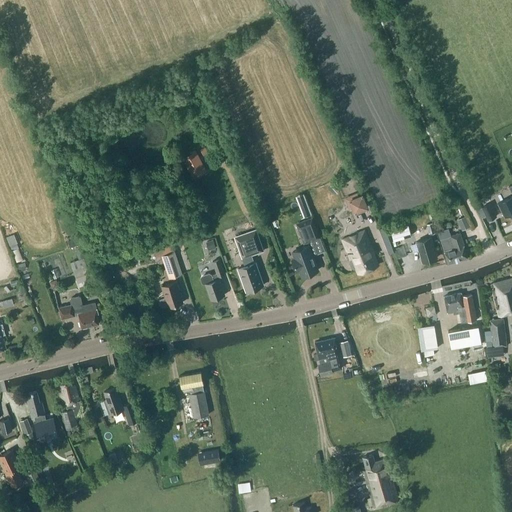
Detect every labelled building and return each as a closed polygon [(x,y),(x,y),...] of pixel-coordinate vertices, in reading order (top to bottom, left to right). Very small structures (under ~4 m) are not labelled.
[(363,195),(349,201),(355,215),(369,209),(363,195)] [(511,195),(498,203),(504,216),(510,213),(511,218),(511,195)] [(496,216),(491,204),(482,207),(488,220),(496,216)] [(465,216),(458,219),(463,229),(469,226),(465,216)] [(300,223),(297,224),(300,231),(304,242),(306,242),(314,239),(319,237),(312,218),(307,220),(300,223)] [(408,224),(390,229),(394,240),(411,235),(408,224)] [(448,228),(438,231),(440,239),(444,250),(448,263),(467,256),(464,244),(460,232),(450,235),(448,228)] [(356,268),(358,273),(378,264),(374,253),(364,229),(342,239),(350,260),(349,262),(352,267),(354,268),(356,268)] [(251,253),(262,249),(255,230),(236,237),(243,256),(246,265),(239,267),(247,290),(263,285),(254,262),(251,253)] [(15,262),(22,260),(13,233),(6,236),(15,262)] [(422,261),(437,257),(431,236),(416,241),(422,261)] [(213,240),(207,241),(210,249),(216,247),(213,240)] [(293,257),(292,258),(297,271),(300,270),(302,276),(303,275),(304,276),(309,274),(309,273),(318,270),(308,244),(291,251),(293,257)] [(161,255),(169,278),(182,273),(174,251),(173,245),(154,251),(156,257),(161,255)] [(70,262),(73,271),(78,282),(91,277),(84,257),(70,262)] [(211,299),(225,294),(218,276),(225,273),(220,258),(213,261),(217,272),(212,274),(209,273),(203,275),(201,278),(203,282),(205,283),(211,299)] [(511,277),(490,283),(498,315),(511,311),(511,277)] [(162,285),(165,297),(160,299),(159,302),(161,305),(165,306),(168,305),(169,306),(183,302),(176,281),(162,285)] [(471,293),(461,295),(460,292),(444,295),(447,312),(453,311),(454,314),(460,313),(462,322),(476,319),(471,293)] [(78,311),(81,327),(99,323),(97,313),(98,313),(97,306),(96,306),(95,301),(82,304),(81,296),(79,295),(71,297),(70,299),(71,304),(59,307),(62,318),(75,315),(74,312),(78,311)] [(424,307),(426,316),(435,313),(433,305),(424,307)] [(492,346),(505,345),(502,318),(489,319),(492,346)] [(417,326),(421,355),(436,353),(433,324),(417,326)] [(477,326),(447,331),(450,347),(480,342),(477,326)] [(335,337),(324,340),(325,346),(327,346),(330,358),(333,370),(339,369),(342,368),(340,362),(339,356),(339,355),(338,350),(335,337)] [(318,353),(314,354),(315,360),(319,359),(320,363),(319,364),(320,369),(321,375),(333,373),(333,370),(330,358),(327,346),(325,346),(324,340),(315,342),(318,353)] [(348,340),(339,342),(343,357),(351,354),(348,340)] [(469,383),(487,379),(484,368),(467,373),(469,383)] [(202,383),(200,371),(179,375),(181,386),(189,385),(190,393),(189,393),(193,415),(208,412),(204,390),(202,391),(201,383),(202,383)] [(80,406),(80,404),(75,384),(71,385),(70,381),(61,384),(63,391),(59,392),(63,405),(66,405),(67,410),(61,411),(65,427),(77,423),(74,414),(76,413),(78,412),(79,410),(80,408),(80,406)] [(105,399),(100,401),(105,415),(110,413),(124,409),(122,405),(118,394),(117,395),(114,387),(104,391),(107,398),(105,399)] [(29,397),(27,398),(32,418),(35,417),(36,422),(34,422),(37,434),(57,429),(53,417),(46,419),(45,414),(42,400),(40,401),(37,390),(28,393),(29,397)] [(132,402),(122,405),(124,409),(124,410),(128,409),(130,415),(126,416),(129,424),(139,420),(132,402)] [(12,430),(9,418),(0,420),(0,427),(1,432),(12,430)] [(33,432),(27,418),(20,421),(26,435),(33,432)] [(220,458),(217,448),(204,450),(206,461),(220,458)] [(13,449),(0,455),(0,461),(12,487),(23,481),(17,469),(21,467),(13,449)] [(118,460),(115,452),(109,455),(112,463),(118,460)] [(373,454),(363,457),(366,470),(363,470),(371,497),(373,505),(374,507),(398,500),(386,458),(375,461),(373,454)] [(36,470),(27,474),(34,490),(38,489),(41,497),(39,499),(41,503),(49,499),(43,486),(36,470)] [(250,482),(238,483),(239,493),(251,491),(250,482)] [(294,511),(311,511),(311,507),(306,508),(304,502),(293,505),(294,511)]
